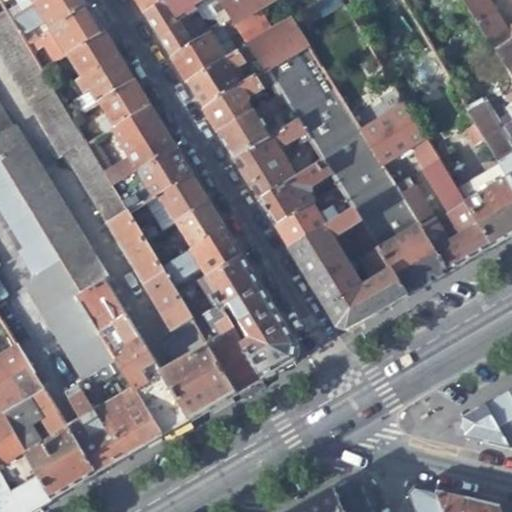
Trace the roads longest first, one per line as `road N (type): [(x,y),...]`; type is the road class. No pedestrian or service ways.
road 1 (residential): [(350,407),(105,0)]
road 2 (secondary): [(169,511),(350,407)]
road 3 (secondary): [(350,407),(511,313)]
road 4 (residential): [(369,447),(511,481)]
